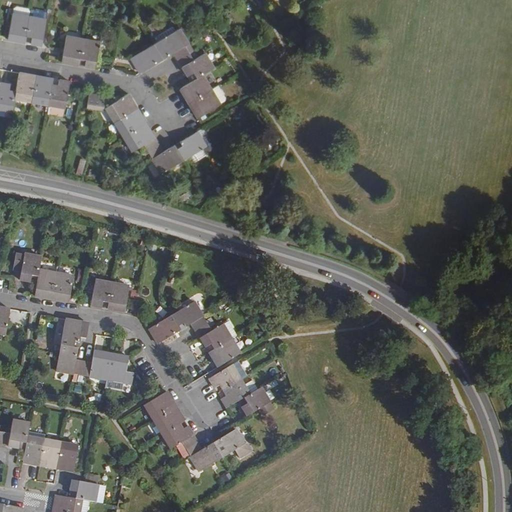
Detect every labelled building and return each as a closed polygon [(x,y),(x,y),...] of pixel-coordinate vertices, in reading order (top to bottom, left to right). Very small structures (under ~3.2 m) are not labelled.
[(14,9),(13,14),(29,17),(30,12),(28,9),(17,7),(14,9)] [(32,37),(31,44),(42,46),(46,20),(29,17),(13,14),(8,40),(25,42),(26,36),(32,37)] [(221,104),(212,90),(203,76),(203,75),(209,71),(214,69),(205,53),(194,60),(185,46),(190,42),(181,28),(131,58),(141,73),(163,60),(162,59),(167,56),(168,57),(174,53),(188,77),(194,73),(197,78),(191,82),(180,89),(198,118),(221,104)] [(101,42),(66,36),(62,62),(96,68),(101,42)] [(203,76),(212,90),(218,86),(210,72),(209,71),(203,75),(203,76)] [(52,86),(52,83),(53,79),(19,73),(16,93),(8,91),(9,84),(0,83),(0,109),(13,111),(15,98),(65,107),(70,82),(60,80),(60,84),(59,87),(52,86)] [(194,73),(188,77),(191,82),(197,78),(194,73)] [(218,86),(212,90),(221,104),(225,101),(226,98),(218,86)] [(101,111),(106,108),(108,96),(89,93),(87,109),(101,111)] [(129,93),(106,108),(132,152),(144,145),(161,174),(207,147),(198,132),(181,142),(182,143),(176,147),(175,145),(164,152),(129,93)] [(24,255),(16,254),(13,270),(21,271),(20,280),(31,282),(32,276),(38,277),(35,296),(68,302),(73,276),(39,270),(42,257),(24,254),(24,255)] [(77,281),(84,283),(85,274),(79,273),(77,281)] [(108,303),(107,309),(125,313),(129,286),(96,280),(91,306),(102,308),(103,302),(108,303)] [(231,339),(223,324),(210,331),(202,317),(203,316),(194,302),(149,329),(158,344),(180,330),(178,327),(184,324),(186,327),(191,323),(218,367),(241,354),(231,339)] [(10,310),(0,307),(0,334),(5,335),(10,310)] [(9,322),(25,325),(28,313),(12,309),(9,322)] [(89,324),(65,320),(56,371),(124,383),(129,357),(94,351),(92,363),(76,360),(81,336),(87,337),(89,324)] [(228,320),(223,324),(231,339),(237,335),(228,320)] [(250,394),(244,384),(241,379),(243,378),(234,364),(209,378),(215,388),(221,385),(227,396),(222,399),(227,408),(238,401),(244,398),(247,404),(242,407),(247,416),(270,402),(261,387),(258,389),(250,394)] [(252,379),(244,384),(250,394),(258,389),(252,379)] [(180,424),(184,421),(167,391),(144,405),(171,449),(178,445),(182,442),(187,450),(192,458),(200,472),(236,449),(244,444),(243,441),(235,429),(202,450),(188,427),(183,430),(180,424)] [(244,398),(238,401),(242,407),(247,404),(244,398)] [(28,436),(29,432),(30,424),(13,420),(11,434),(0,431),(0,445),(20,449),(25,450),(23,463),(40,465),(41,459),(48,461),(46,467),(73,472),(78,446),(44,439),(28,436)] [(188,427),(184,421),(180,424),(183,430),(188,427)] [(246,440),(243,441),(244,444),(236,449),(241,457),(253,450),(246,440)] [(182,442),(178,445),(182,452),(187,450),(182,442)] [(187,450),(182,452),(187,460),(192,458),(187,450)] [(224,485),(233,480),(229,473),(220,478),(224,485)] [(79,511),(82,499),(88,501),(95,502),(98,484),(72,480),(69,497),(57,495),(56,498),(53,511),(79,511)] [(86,511),(88,501),(82,499),(79,511),(86,511)]
